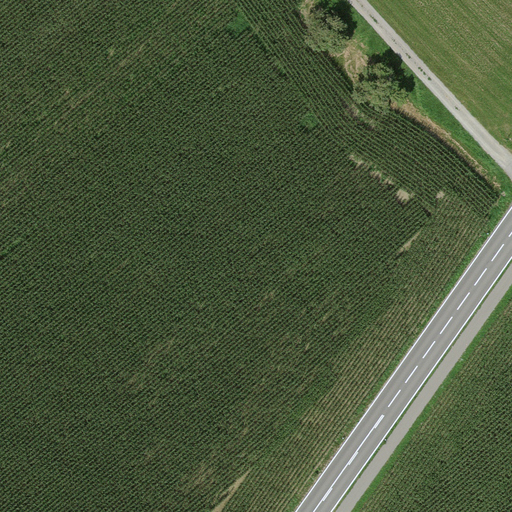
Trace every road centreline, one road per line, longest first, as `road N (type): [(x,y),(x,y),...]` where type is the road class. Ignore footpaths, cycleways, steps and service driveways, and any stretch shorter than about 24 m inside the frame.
road 1 (tertiary): [(317,511),(511,235)]
road 2 (track): [(355,0),(511,169)]
